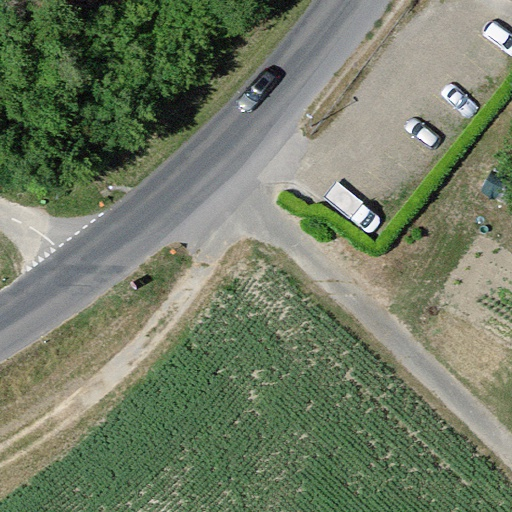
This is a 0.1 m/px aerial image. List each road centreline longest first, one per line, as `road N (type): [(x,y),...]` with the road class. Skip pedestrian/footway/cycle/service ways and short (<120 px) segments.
road 1 (tertiary): [(0,326),(84,270),(207,166),(355,0)]
road 2 (track): [(207,166),(511,456)]
road 3 (track): [(58,433),(160,331),(246,203)]
